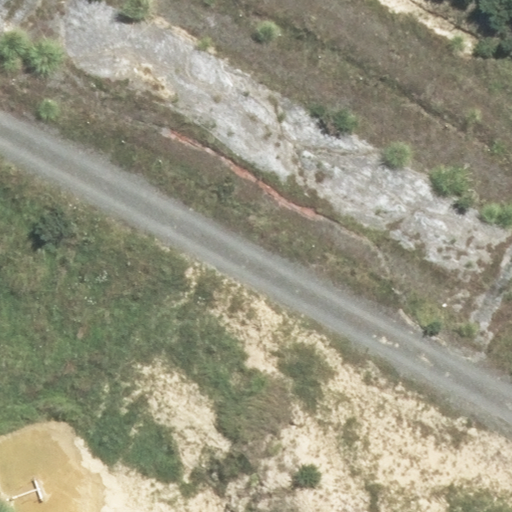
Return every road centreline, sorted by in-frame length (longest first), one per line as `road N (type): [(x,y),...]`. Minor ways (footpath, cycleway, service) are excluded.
road 1 (unknown): [(511,318),(0,40)]
road 2 (unknown): [(135,0),(511,196)]
